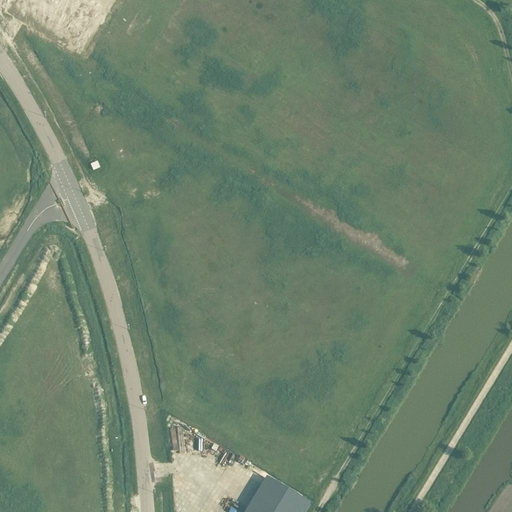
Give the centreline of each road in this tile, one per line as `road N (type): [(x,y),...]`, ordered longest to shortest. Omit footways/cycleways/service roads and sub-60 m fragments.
road 1 (track): [(511,187),(316,511)]
road 2 (unclassified): [(150,511),(128,348),(72,195)]
road 3 (unclassified): [(72,195),(0,56)]
